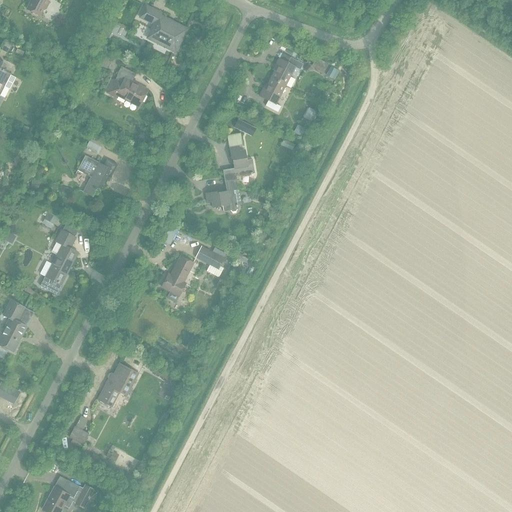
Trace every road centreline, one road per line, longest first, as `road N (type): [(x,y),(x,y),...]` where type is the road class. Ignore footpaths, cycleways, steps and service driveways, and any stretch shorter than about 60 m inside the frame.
road 1 (residential): [(0,492),(253,8)]
road 2 (track): [(151,511),(375,78),(368,40)]
road 3 (unclassified): [(253,8),(355,45),(374,35),(396,0)]
